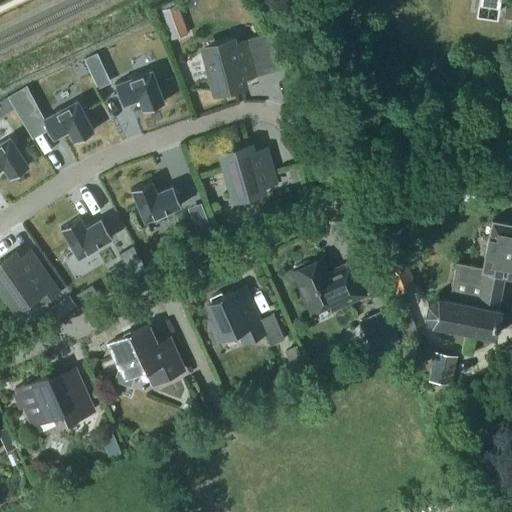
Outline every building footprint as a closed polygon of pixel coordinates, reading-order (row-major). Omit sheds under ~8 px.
[(172,38),(187,32),(177,4),(162,9),(172,38)] [(272,32),(253,37),(255,45),(274,40),(272,32)] [(205,48),(216,89),(234,84),(233,78),(256,72),(247,40),(233,44),(232,40),(205,48)] [(88,67),(100,62),(95,53),(84,58),(88,67)] [(161,64),(124,78),(132,99),(148,93),(153,105),(173,97),(161,64)] [(18,115),(29,108),(17,89),(6,96),(18,115)] [(78,96),(44,117),(56,136),(70,126),(77,137),(96,125),(78,96)] [(9,132),(0,138),(0,164),(3,163),(10,173),(28,161),(9,132)] [(241,149),(223,154),(234,196),(262,188),(261,184),(275,180),(266,148),(243,155),(241,149)] [(296,166),(289,169),(292,180),(300,178),(296,166)] [(148,182),(128,190),(140,223),(177,208),(169,188),(153,194),(148,182)] [(75,219),(55,230),(72,260),(107,241),(96,222),(81,230),(75,219)] [(511,222),(492,219),(483,266),(505,270),(504,274),(511,275),(511,222)] [(400,248),(381,256),(386,267),(397,293),(416,285),(405,259),(400,248)] [(44,300),(58,290),(30,251),(11,264),(7,259),(0,263),(0,283),(16,306),(37,290),(44,300)] [(322,256),(309,262),(308,259),(294,266),(295,268),(293,269),(303,292),(301,293),(307,307),(309,305),(311,309),(339,297),(342,304),(365,293),(350,261),(328,271),(322,256)] [(505,270),(483,266),(456,261),(449,297),(437,295),(428,301),(425,313),(432,323),(495,335),(500,308),(498,307),(504,274),(505,270)] [(258,318),(243,285),(222,294),(221,291),(210,295),(212,299),(208,301),(215,317),(210,319),(218,338),(239,329),(244,341),(264,332),(270,344),(284,337),(273,312),(258,318)] [(371,314),(382,339),(397,332),(387,307),(371,314)] [(158,380),(184,367),(169,335),(156,341),(148,323),(107,342),(119,367),(115,378),(129,383),(134,373),(151,365),(158,380)] [(432,365),(430,378),(452,382),(457,354),(436,350),(432,365)] [(291,357),(289,369),(302,371),(304,359),(291,357)] [(94,408),(75,366),(49,377),(46,372),(15,386),(18,391),(15,393),(21,406),(24,405),(32,423),(63,409),(68,420),(94,408)] [(188,395),(183,407),(194,413),(200,400),(188,395)] [(100,437),(103,444),(116,439),(112,431),(100,437)]
